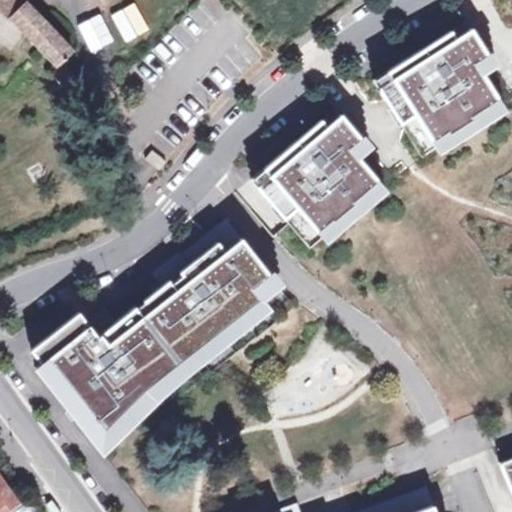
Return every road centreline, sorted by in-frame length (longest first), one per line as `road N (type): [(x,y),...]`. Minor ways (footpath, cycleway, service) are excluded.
road 1 (residential): [(472,511),(422,399),(390,356),(286,273),(209,175)]
road 2 (residential): [(209,175),(271,104),(362,32),(420,0)]
road 3 (residential): [(0,299),(105,260),(209,175)]
road 4 (tertiary): [(84,511),(0,394)]
